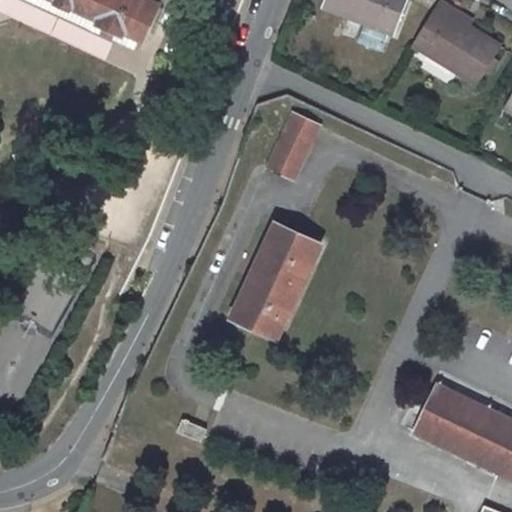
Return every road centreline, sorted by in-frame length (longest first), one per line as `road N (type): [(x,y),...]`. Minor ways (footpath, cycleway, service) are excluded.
road 1 (tertiary): [(0,493),(32,484),(70,455),(88,428),(132,346),(246,63)]
road 2 (residential): [(246,63),(511,191)]
road 3 (unknown): [(339,378),(444,157)]
